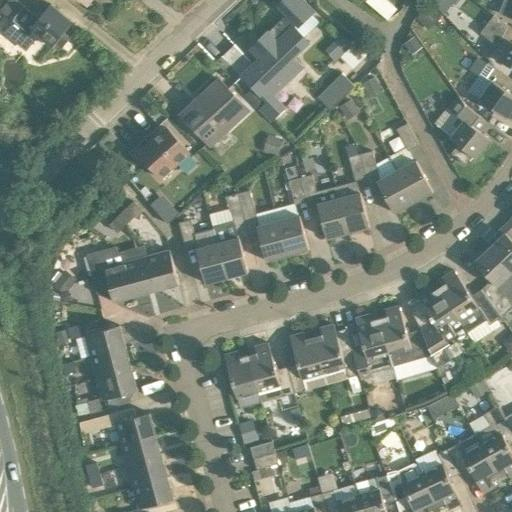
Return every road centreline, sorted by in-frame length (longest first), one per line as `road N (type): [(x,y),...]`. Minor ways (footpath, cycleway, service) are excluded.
road 1 (residential): [(225,511),(183,363),(185,337),(407,264),(474,216),(511,172)]
road 2 (tertiary): [(0,215),(225,0)]
